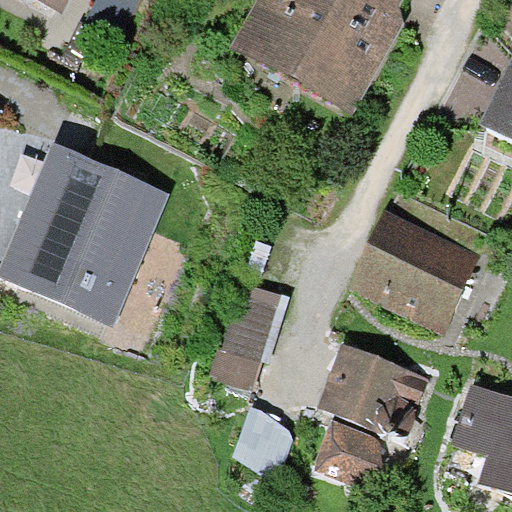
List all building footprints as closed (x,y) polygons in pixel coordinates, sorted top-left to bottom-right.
[(31,0),(62,15),(69,0),(31,0)] [(81,23),(64,56),(104,75),(140,0),(97,0),(85,25),(81,23)] [(258,0),(231,51),(354,118),(405,25),(398,12),(404,1),(402,0),(258,0)] [(511,61),(480,128),(511,144),(511,61)] [(26,212),(0,272),(0,282),(113,330),(170,196),(53,147),(26,212)] [(382,220),(349,293),(446,335),(478,262),(382,220)] [(239,296),(211,384),(251,396),(278,309),(239,296)] [(343,347),(320,409),(382,436),(389,437),(394,440),(407,439),(412,431),(417,421),(419,411),(428,379),(343,347)] [(511,399),(471,387),(451,446),(488,459),(479,486),(511,496),(511,399)] [(294,439),(251,414),(234,462),(279,481),(294,439)] [(381,440),(331,423),(316,472),(362,492),(384,471),(381,440)]
